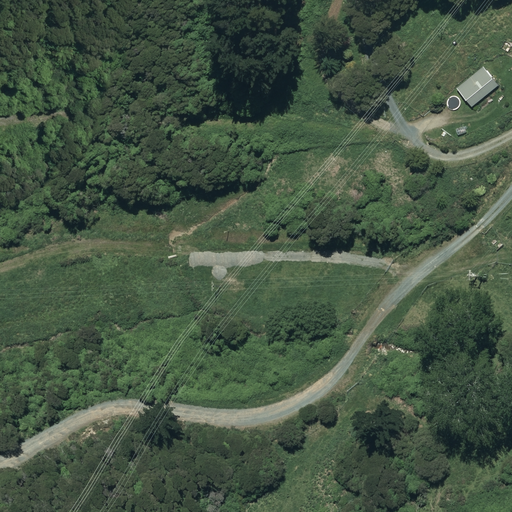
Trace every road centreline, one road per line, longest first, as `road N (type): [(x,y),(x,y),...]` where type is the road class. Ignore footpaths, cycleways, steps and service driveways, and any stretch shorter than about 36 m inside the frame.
road 1 (track): [(511,191),(405,285),(345,363),(295,403),(235,418),(106,409),(0,468)]
road 2 (track): [(431,264),(392,268),(104,244),(46,250),(0,267)]
